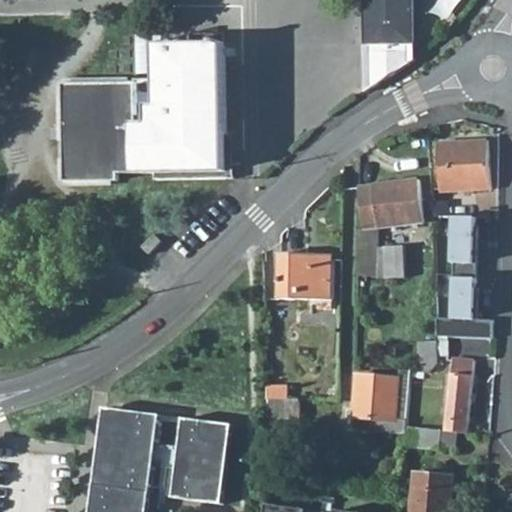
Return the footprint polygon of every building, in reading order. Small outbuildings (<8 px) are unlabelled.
[(373,52),(373,89),(409,66),(409,43),(414,43),(412,0),(366,0),(367,44),(374,44),(374,52),(373,52)] [(161,84),(62,85),(64,186),(118,185),(118,175),(228,173),(225,48),(160,49),(161,84)] [(489,142),(440,146),(442,194),(493,191),(489,142)] [(400,184),(362,188),(365,230),(378,229),(425,225),(418,154),(397,156),(400,184)] [(444,206),(435,206),(435,216),(445,216),(444,206)] [(453,265),(453,278),(476,278),(477,228),(475,228),(475,219),(453,219),(451,265),(453,265)] [(360,280),(387,281),(385,250),(378,250),(378,229),(365,230),(361,231),(360,280)] [(156,233),(143,245),(150,253),(163,241),(156,233)] [(405,249),(385,250),(387,281),(406,280),(405,249)] [(140,255),(130,257),(131,265),(140,263),(140,255)] [(311,256),(284,256),(282,301),(334,302),(336,262),(310,261),(311,256)] [(476,278),(453,278),(452,321),(477,322),(477,290),(475,289),(476,278)] [(437,321),(437,324),(439,339),(494,341),(494,323),(477,322),(452,321),(437,321)] [(419,346),(422,376),(431,377),(441,366),(439,345),(419,346)] [(458,455),(460,434),(469,435),(476,363),(454,362),(448,433),(421,430),(419,451),(458,455)] [(405,373),(403,382),(399,422),(409,423),(414,375),(405,373)] [(403,382),(360,377),(357,419),(399,422),(403,382)] [(291,386),(269,385),(270,401),(290,400),(291,386)] [(303,420),(304,402),(290,400),(270,401),(272,460),(272,484),(286,486),(283,419),(303,420)] [(106,408),(95,484),(101,485),(112,409),(106,408)] [(95,484),(91,511),(145,511),(147,493),(151,493),(162,415),(112,409),(101,485),(95,484)] [(234,426),(185,419),(175,498),(224,505),(226,484),(221,483),(225,445),(231,445),(234,426)] [(356,431),(408,436),(408,429),(409,423),(399,422),(357,419),(356,431)] [(406,450),(419,451),(421,430),(408,429),(408,436),(406,450)] [(225,445),(221,483),(226,484),(231,445),(225,445)] [(427,479),(415,478),(412,511),(450,511),(453,481),(444,479),(444,473),(428,472),(427,479)]
